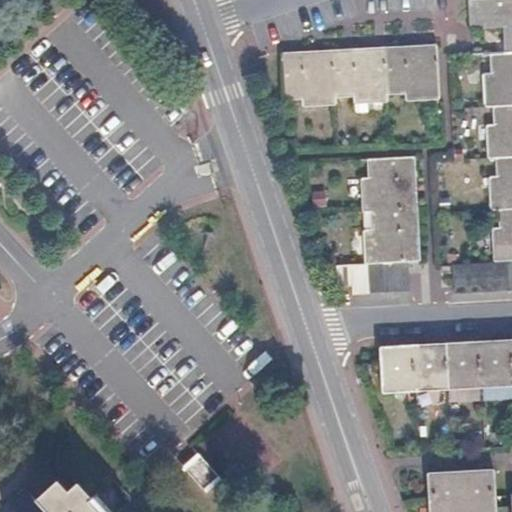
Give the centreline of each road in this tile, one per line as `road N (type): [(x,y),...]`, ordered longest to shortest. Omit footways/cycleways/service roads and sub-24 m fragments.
road 1 (tertiary): [(203,26),(305,328)]
road 2 (residential): [(511,316),(305,328)]
road 3 (tertiary): [(305,328),(370,511)]
